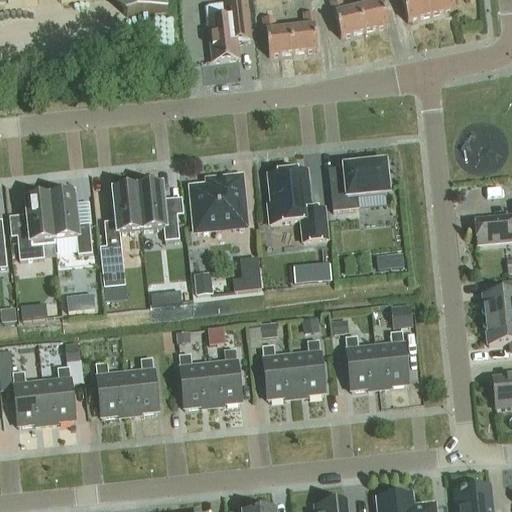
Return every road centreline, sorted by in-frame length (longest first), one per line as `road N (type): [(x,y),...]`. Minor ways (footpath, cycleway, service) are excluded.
road 1 (residential): [(0,505),(468,455)]
road 2 (residential): [(0,130),(428,78)]
road 3 (residential): [(468,455),(428,78)]
